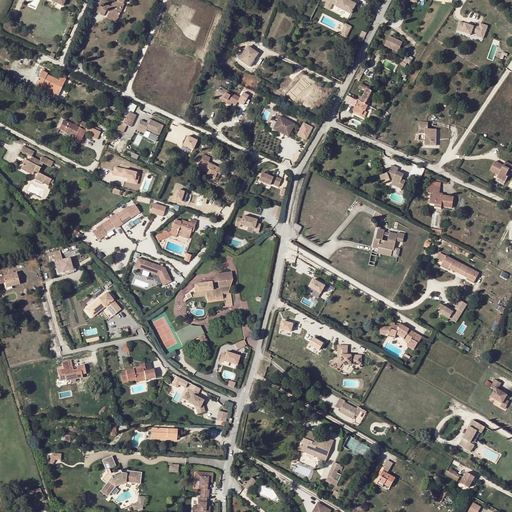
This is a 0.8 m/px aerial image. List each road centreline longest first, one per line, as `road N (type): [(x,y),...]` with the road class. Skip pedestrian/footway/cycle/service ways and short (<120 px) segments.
road 1 (unclassified): [(329,121),(298,174),(244,404)]
road 2 (track): [(60,63),(298,174)]
road 3 (residential): [(65,351),(142,338),(171,369),(244,404)]
road 4 (residential): [(329,121),(511,205)]
road 5 (unknown): [(140,244),(189,267),(258,156)]
road 6 (unknown): [(228,462),(149,463),(106,453),(92,454),(86,466)]
road 7 (unclassified): [(386,0),(329,121)]
road 8 (unknown): [(443,173),(511,63)]
